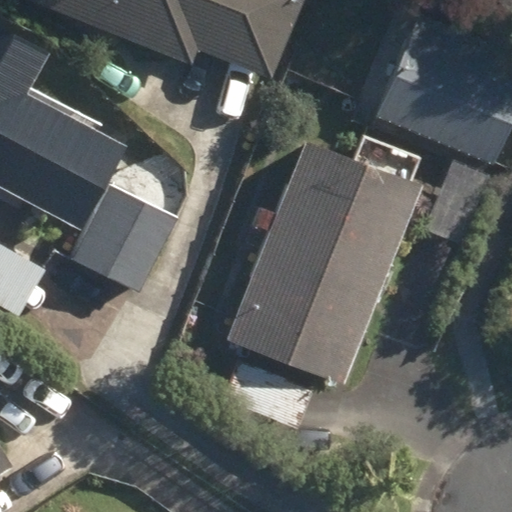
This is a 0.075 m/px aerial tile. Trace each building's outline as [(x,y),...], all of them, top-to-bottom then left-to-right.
[(199,47),(274,76),(304,0),(30,0),(192,64),(199,47)] [(377,115),(494,161),(511,114),(511,48),(418,12),(377,115)] [(0,179),(81,223),(127,139),(29,87),(51,46),(0,17),(0,179)] [(230,338),(345,381),(423,178),(413,173),(420,153),(376,136),(368,156),(356,152),(363,133),(322,116),(313,138),(307,135),(278,211),(260,203),(243,248),(263,254),(230,338)] [(424,225),(459,241),(489,175),(453,159),(424,225)] [(74,255),(141,290),(180,214),(113,179),(74,255)] [(222,398),(299,426),(313,386),(236,358),(222,398)] [(0,468),(13,460),(0,440),(0,468)]
